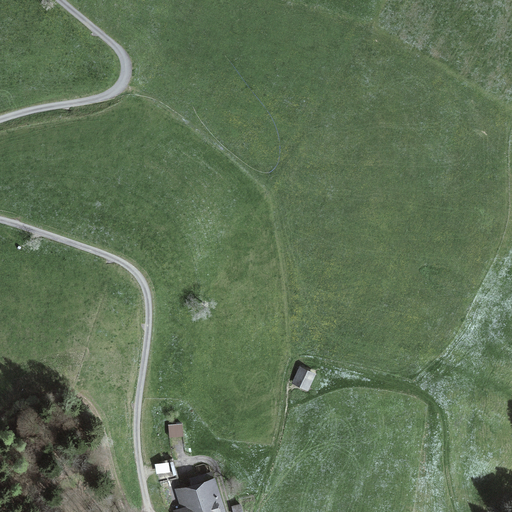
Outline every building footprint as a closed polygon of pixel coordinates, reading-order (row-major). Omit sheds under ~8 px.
[(307,389),(314,374),(301,369),(295,383),(307,389)] [(183,422),(169,423),(169,436),(184,436),(183,422)] [(161,484),(179,479),(174,458),(155,463),(161,484)] [(189,508),(175,511),(224,511),(212,472),(192,478),(194,486),(183,489),(189,508)] [(232,505),(233,511),(241,511),(239,503),(232,505)]
